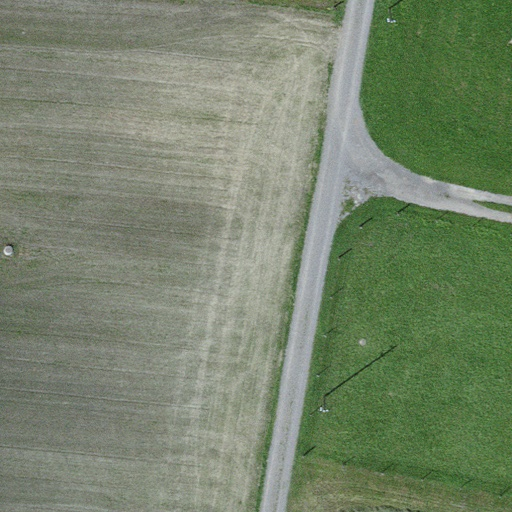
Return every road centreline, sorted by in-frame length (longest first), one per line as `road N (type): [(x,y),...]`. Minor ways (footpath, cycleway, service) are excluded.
road 1 (track): [(275,511),(360,0)]
road 2 (track): [(331,178),(511,215)]
